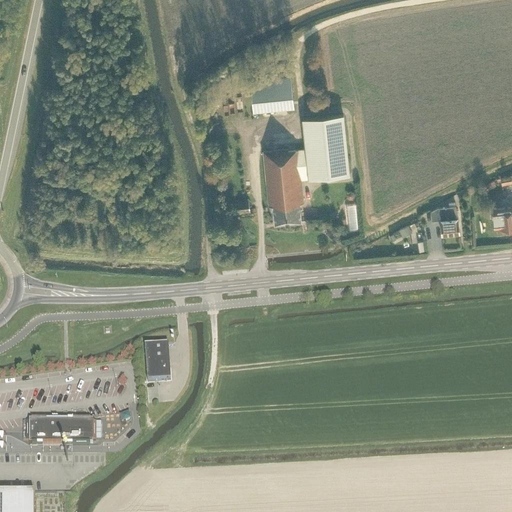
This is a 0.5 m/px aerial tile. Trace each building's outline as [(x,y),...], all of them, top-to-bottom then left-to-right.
[(254,110),(294,106),(291,75),(250,80),(254,110)] [(298,149),(288,150),(288,149),(263,151),(269,206),(273,206),(275,223),(301,221),(299,203),(304,203),(301,179),(349,174),(343,114),(303,118),(306,148),(298,149)] [(510,176),(497,179),(497,183),(501,182),(502,185),(511,183),(510,176)] [(248,200),(231,202),(232,214),(250,212),(248,200)] [(456,213),(455,206),(444,207),(437,208),(431,211),(432,220),(439,220),(440,218),(441,218),(441,225),(442,236),(459,234),(458,223),(457,223),(456,213)] [(511,206),(498,208),(499,220),(494,221),(494,229),(500,228),(500,229),(511,228),(511,206)] [(412,232),(408,225),(398,230),(402,237),(412,232)] [(168,345),(145,347),(147,382),(171,380),(168,345)] [(93,420),(29,420),(29,444),(38,444),(38,446),(42,446),(42,444),(62,444),(62,446),(72,446),(72,444),(93,444),(93,420)] [(0,511),(34,511),(34,494),(0,494),(0,511)]
